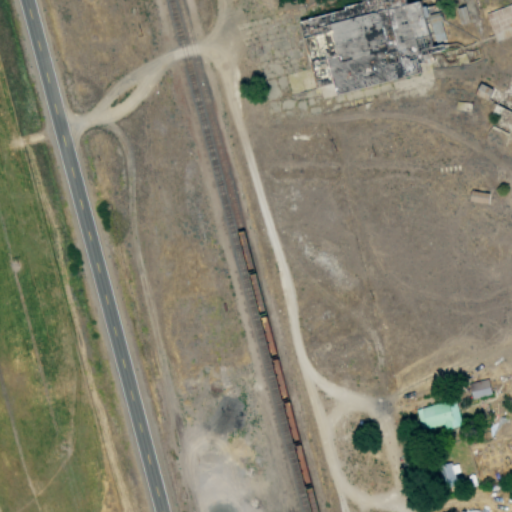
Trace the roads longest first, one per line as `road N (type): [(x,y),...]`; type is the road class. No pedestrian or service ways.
road 1 (secondary): [(157,511),(19,0)]
road 2 (residential): [(224,42),(288,339),(336,511)]
road 3 (residential): [(59,130),(88,120),(183,54),(281,22)]
